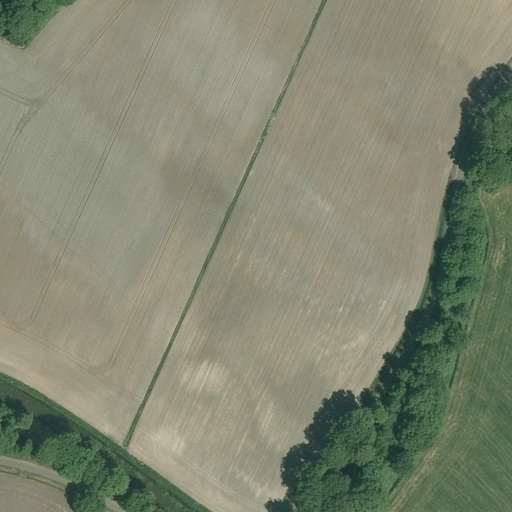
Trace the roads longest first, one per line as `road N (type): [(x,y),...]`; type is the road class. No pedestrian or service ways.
road 1 (unclassified): [(314,511),(427,315),(462,154),(511,70)]
road 2 (unclassified): [(0,460),(68,482),(119,511)]
